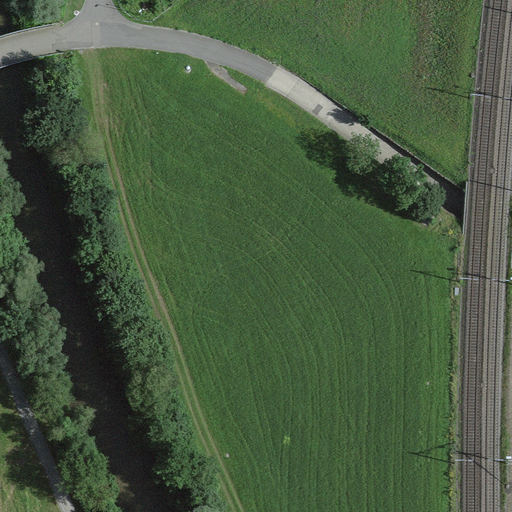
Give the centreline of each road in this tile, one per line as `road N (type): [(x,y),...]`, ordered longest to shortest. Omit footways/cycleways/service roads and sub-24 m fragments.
road 1 (unclassified): [(104,30),(205,50),(267,74),(511,239)]
road 2 (track): [(72,511),(0,341)]
